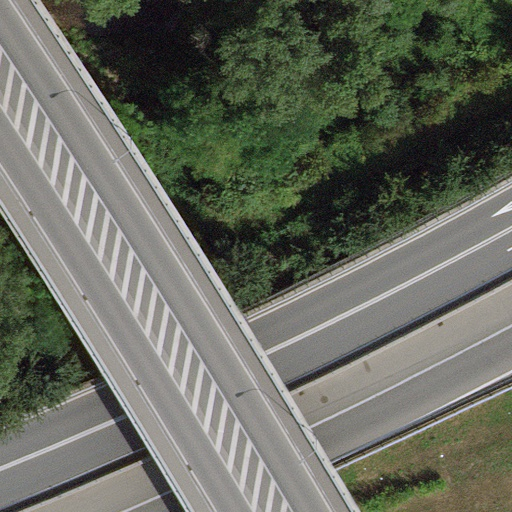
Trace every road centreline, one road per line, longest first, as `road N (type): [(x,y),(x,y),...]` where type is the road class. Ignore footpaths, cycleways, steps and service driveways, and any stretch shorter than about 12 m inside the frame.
road 1 (secondary): [(511,225),(252,356),(0,468)]
road 2 (secondary): [(0,80),(268,511)]
road 3 (trunk): [(511,345),(176,511)]
